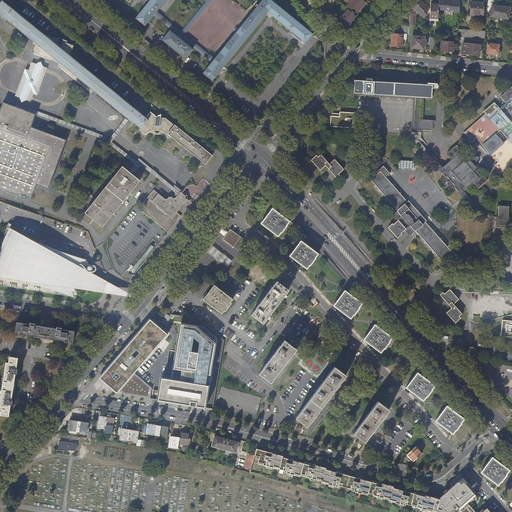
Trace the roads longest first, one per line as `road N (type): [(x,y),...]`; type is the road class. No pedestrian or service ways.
road 1 (residential): [(63,395),(184,415),(423,479),(440,477),(460,459)]
road 2 (residential): [(460,459),(309,285),(238,221),(249,204)]
road 3 (primary): [(59,0),(251,162)]
road 4 (primary): [(426,338),(261,153)]
road 5 (primary): [(261,153),(74,0)]
road 6 (primary): [(251,162),(390,312)]
road 7 (tertiary): [(251,162),(126,319)]
road 8 (residential): [(349,53),(511,70)]
road 9 (tertiary): [(261,153),(345,56)]
road 10 (residential): [(0,299),(126,319)]
road 11 (primary): [(511,432),(426,338)]
road 12 (primary): [(411,336),(495,430)]
